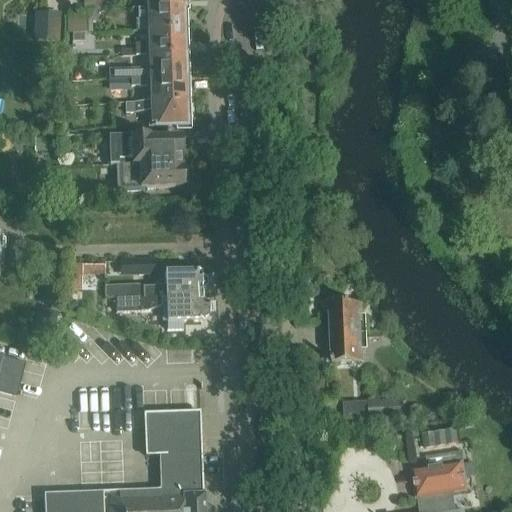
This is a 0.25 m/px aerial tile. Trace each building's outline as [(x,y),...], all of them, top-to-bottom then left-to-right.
[(186,0),(144,0),(145,9),(180,8),(182,8),(182,1),(186,0)] [(180,19),(180,8),(145,9),(145,10),(137,10),(137,20),(144,20),(145,33),(185,32),(185,19),(180,19)] [(96,11),(66,12),(67,35),(91,34),(91,23),(96,23),(96,11)] [(33,41),(57,42),(58,16),(34,15),(33,41)] [(119,51),(120,58),(134,58),(134,59),(146,58),(146,57),(182,56),(182,41),(186,41),(185,32),(145,33),(145,35),(139,35),(140,46),(133,46),(133,50),(119,51)] [(186,56),(146,57),(146,58),(146,71),(129,71),(130,82),(182,80),(182,68),(187,68),(186,56)] [(182,80),(130,82),(130,89),(147,88),(147,105),(188,104),(187,90),(183,90),(182,80)] [(147,105),(122,106),(122,116),(147,115),(148,129),(188,128),(188,104),(147,105)] [(159,159),(180,158),(180,140),(149,141),(149,139),(131,139),(131,141),(113,141),(114,160),(118,160),(118,165),(109,165),(109,168),(118,167),(160,167),(159,159)] [(160,167),(118,167),(119,194),(141,194),(140,191),(145,191),(146,193),(153,193),(155,190),(181,190),(181,187),(186,184),(186,175),(181,173),(180,158),(159,159),(160,167)] [(135,260),(135,272),(155,272),(155,259),(135,260)] [(65,290),(81,291),(81,267),(65,266),(65,290)] [(144,301),(201,299),(201,294),(207,290),(207,280),(201,276),(201,274),(164,275),(165,288),(141,288),(138,286),(104,287),(105,301),(115,301),(114,299),(144,298),(144,301)] [(144,298),(114,299),(115,301),(115,317),(147,316),(160,309),(160,308),(165,308),(166,332),(183,332),(182,324),(202,323),(202,320),(208,316),(208,307),(201,304),(201,299),(144,301),(144,298)] [(330,306),(331,335),(365,334),(364,318),(360,319),(359,305),(346,305),(346,301),(330,301),(331,306),(330,306)] [(365,334),(331,335),(332,346),(327,346),(328,361),(332,361),(332,365),(362,363),(361,350),(365,350),(365,334)] [(24,364),(0,357),(0,393),(11,396),(16,393),(24,364)] [(369,404),(370,420),(404,419),(403,402),(369,404)] [(198,413),(143,415),(144,457),(157,457),(159,492),(43,496),(43,511),(204,511),(203,495),(201,496),(198,413)] [(446,511),(443,495),(467,491),(463,465),(413,473),(417,500),(421,500),(422,511),(446,511)]
